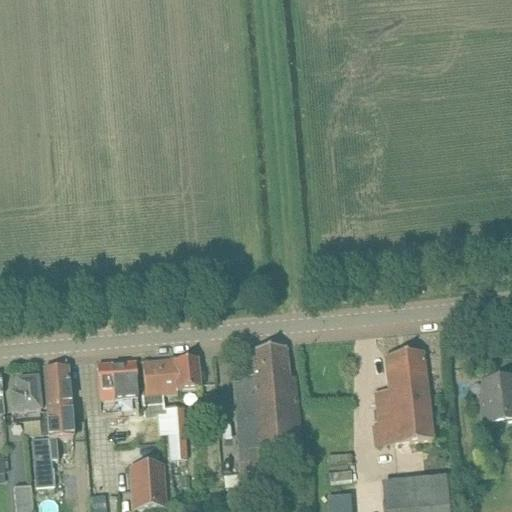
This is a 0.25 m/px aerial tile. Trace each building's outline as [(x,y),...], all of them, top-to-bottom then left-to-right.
[(240,454),(257,453),(300,449),(295,381),(288,381),(286,350),(250,353),(252,384),(234,385),(240,454)] [(373,429),(376,449),(432,442),(423,355),(384,359),(388,393),(374,394),(378,428),(373,429)] [(158,419),(159,440),(178,438),(181,468),(202,466),(199,437),(203,436),(201,410),(167,412),(165,398),(177,397),(176,394),(199,392),(197,362),(142,366),(144,386),(145,398),(142,399),(144,420),(158,419)] [(138,402),(136,384),(135,365),(97,367),(100,404),(138,402)] [(43,371),(45,391),(49,442),(30,444),(34,493),(52,492),(50,464),(57,464),(55,442),(73,441),(67,369),(43,371)] [(505,425),(511,424),(511,380),(493,382),(495,396),(480,398),(483,423),(504,420),(505,425)] [(10,397),(12,417),(12,421),(41,418),(37,382),(16,384),(17,397),(10,397)] [(158,419),(144,420),(138,420),(138,418),(129,419),(131,442),(159,440),(158,419)] [(165,489),(166,489),(164,447),(131,449),(135,511),(158,510),(158,509),(166,509),(165,489)] [(257,453),(240,454),(238,454),(241,511),(255,511),(262,511),(257,453)] [(447,499),(446,498),(445,476),(382,481),(384,511),(448,511),(448,508),(455,507),(455,499),(447,499)] [(32,511),(31,490),(15,492),(16,511),(32,511)] [(104,511),(104,499),(92,500),(92,511),(104,511)] [(352,511),(352,499),(329,500),(329,511),(352,511)]
